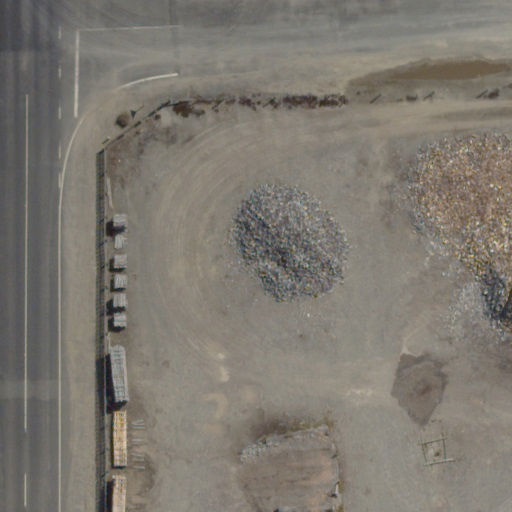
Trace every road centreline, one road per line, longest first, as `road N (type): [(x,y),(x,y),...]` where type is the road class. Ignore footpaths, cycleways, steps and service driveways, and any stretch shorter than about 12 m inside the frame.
road 1 (primary): [(24,511),(27,33)]
road 2 (residential): [(27,33),(478,21)]
